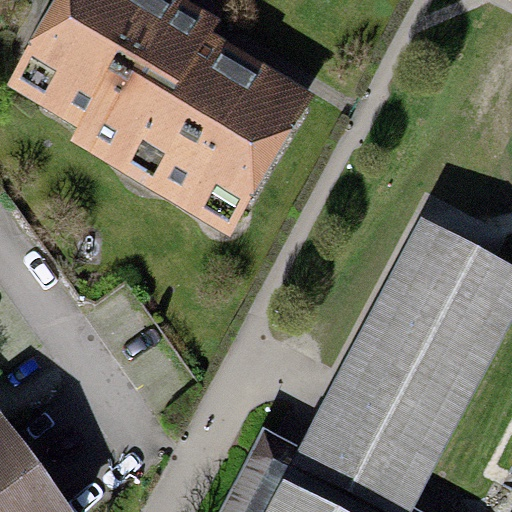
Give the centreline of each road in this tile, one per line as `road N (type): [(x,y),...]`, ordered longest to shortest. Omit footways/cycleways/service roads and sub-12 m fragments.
road 1 (residential): [(0,241),(150,456)]
road 2 (residential): [(249,363),(171,511)]
